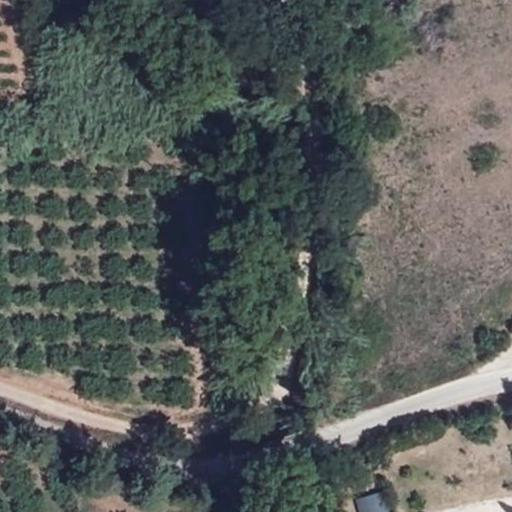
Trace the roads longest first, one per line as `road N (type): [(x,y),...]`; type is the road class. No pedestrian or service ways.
road 1 (track): [(287,0),(303,118),(304,296),(293,371),(204,437),(150,437),(0,386)]
road 2 (residential): [(511,357),(335,430),(156,470),(0,414)]
